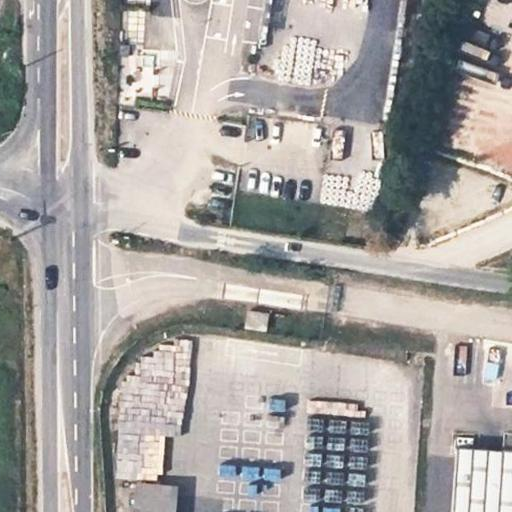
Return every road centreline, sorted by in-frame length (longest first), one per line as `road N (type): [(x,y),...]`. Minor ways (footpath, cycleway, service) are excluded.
road 1 (unclassified): [(85,216),(511,275)]
road 2 (primary): [(49,211),(46,511)]
road 3 (primary): [(83,511),(85,216)]
road 4 (primary): [(85,216),(80,0)]
